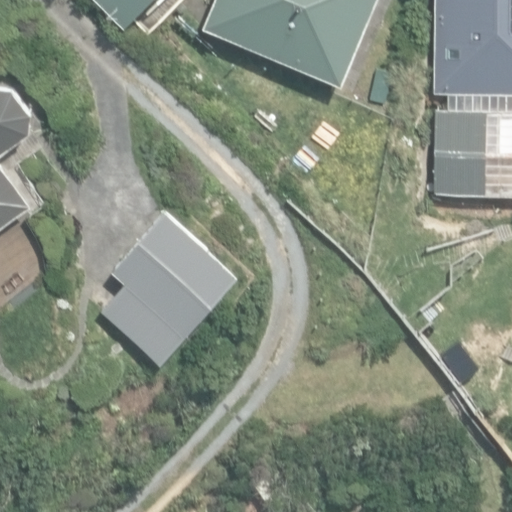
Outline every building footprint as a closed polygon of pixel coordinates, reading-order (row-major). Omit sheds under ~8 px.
[(101,0),(133,29),(160,0),(101,0)] [(214,0),(203,26),(342,85),(377,0),(214,0)] [(459,99),(478,99),(478,89),(511,89),(511,0),(437,0),(436,89),(459,89),(459,99)] [(0,229),(34,203),(0,155),(33,129),(33,109),(14,83),(0,83),(0,229)] [(436,194),(511,194),(511,110),(439,107),(436,194)] [(103,310),(164,363),(241,274),(168,210),(116,271),(129,280),(103,310)]
